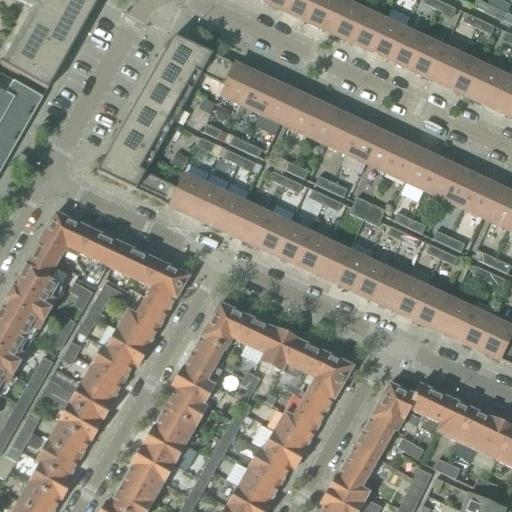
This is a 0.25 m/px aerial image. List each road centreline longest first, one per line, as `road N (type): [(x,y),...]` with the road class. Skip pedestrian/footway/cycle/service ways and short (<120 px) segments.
road 1 (residential): [(182,0),(511,154)]
road 2 (residential): [(75,511),(217,265)]
road 3 (residential): [(148,0),(44,184)]
road 4 (residential): [(391,349),(217,265)]
road 5 (residential): [(217,265),(44,184)]
road 6 (residential): [(391,349),(296,511)]
road 7 (residential): [(511,402),(391,349)]
